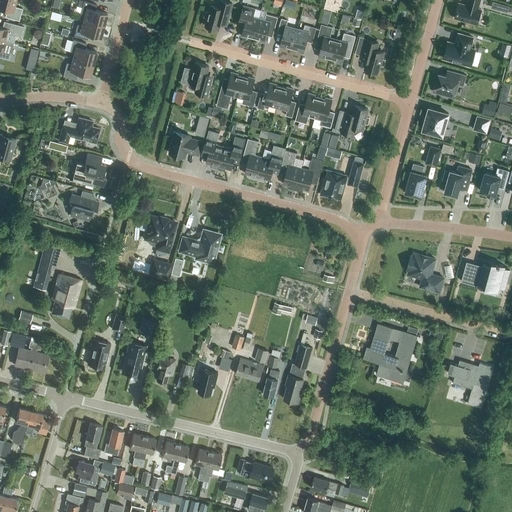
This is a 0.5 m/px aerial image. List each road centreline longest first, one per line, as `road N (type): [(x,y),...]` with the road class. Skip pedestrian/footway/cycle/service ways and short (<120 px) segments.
road 1 (unclassified): [(359,235),(338,220),(136,163),(123,148),(118,118),(100,102)]
road 2 (unclassified): [(294,452),(64,398)]
road 3 (residential): [(410,103),(194,43)]
road 4 (unclassified): [(349,292),(309,435),(294,452)]
road 5 (residential): [(349,292),(511,335)]
road 6 (unclassified): [(511,236),(377,224)]
road 7 (residential): [(377,224),(410,103)]
road 8 (residential): [(64,398),(95,278)]
